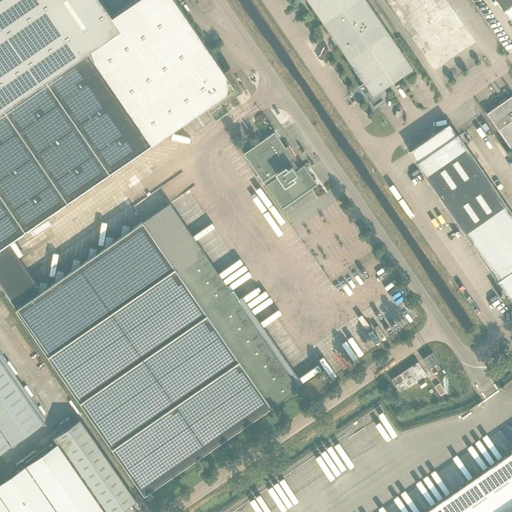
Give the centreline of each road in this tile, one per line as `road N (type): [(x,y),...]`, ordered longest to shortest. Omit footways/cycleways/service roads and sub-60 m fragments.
road 1 (unclassified): [(442,324),(215,0)]
road 2 (unclassified): [(165,511),(442,324)]
road 3 (unclassified): [(508,341),(376,155)]
road 4 (unclassified): [(376,155),(266,0)]
road 5 (unclassified): [(376,155),(511,61)]
road 6 (unknown): [(449,104),(380,0)]
